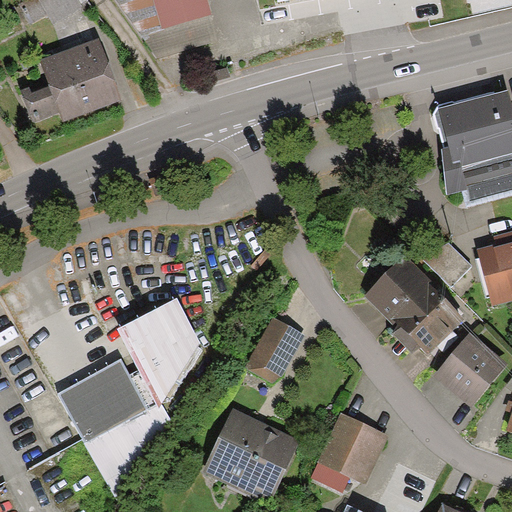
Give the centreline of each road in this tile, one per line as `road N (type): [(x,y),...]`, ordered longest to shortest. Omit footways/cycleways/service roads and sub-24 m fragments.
road 1 (residential): [(234,109),(291,234),(364,346),(434,427),(511,470)]
road 2 (secondary): [(511,35),(234,109)]
road 3 (secondary): [(234,109),(0,195)]
